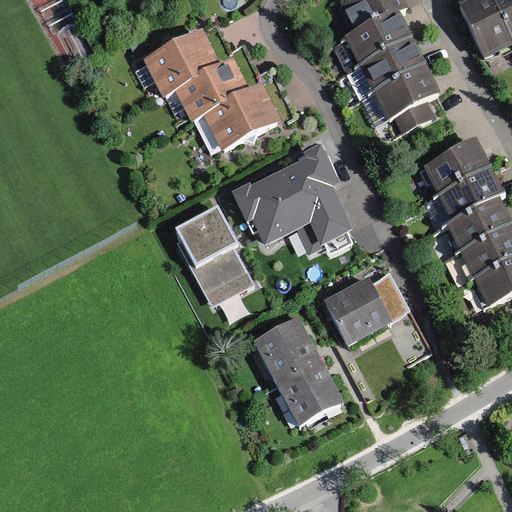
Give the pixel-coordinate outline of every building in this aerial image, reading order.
[(411,0),(373,0),(342,15),(356,44),(343,50),(369,105),(384,98),(404,141),(435,126),(428,111),(445,103),(407,25),(420,19),(411,0)] [(511,55),(511,0),(496,0),(464,17),(490,67),(511,55)] [(211,44),(152,72),(168,107),(182,100),(196,130),(211,123),(228,158),(287,130),(270,94),(255,101),(241,71),(227,78),(211,44)] [(480,152),(429,178),(455,227),(446,232),(488,311),(511,298),(511,231),(500,209),(508,204),(480,152)] [(320,164),(243,200),(266,249),(302,232),(315,261),(357,241),(320,164)] [(261,292),(223,219),(180,242),(218,315),(261,292)] [(375,293),(334,313),(356,357),(397,336),(375,293)] [(298,328),(259,349),(280,388),(319,367),(298,328)] [(319,367),(280,388),(301,427),(340,406),(319,367)]
